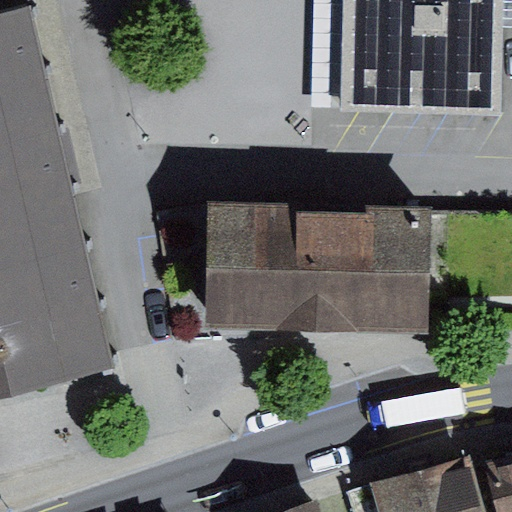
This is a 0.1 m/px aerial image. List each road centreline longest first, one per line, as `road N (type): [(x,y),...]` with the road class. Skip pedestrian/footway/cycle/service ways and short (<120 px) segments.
road 1 (residential): [(175,490),(121,194),(243,179),(511,180)]
road 2 (primary): [(511,399),(477,400),(175,490)]
